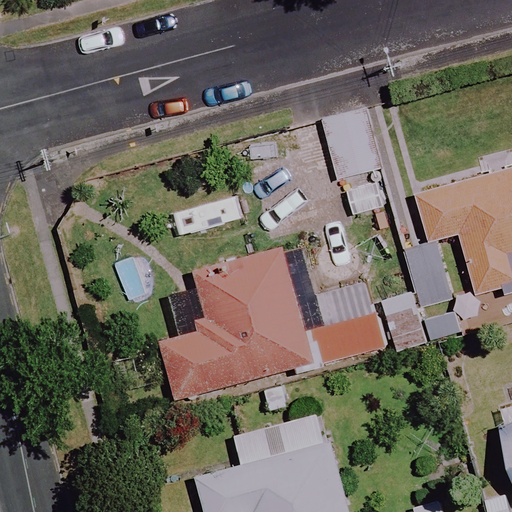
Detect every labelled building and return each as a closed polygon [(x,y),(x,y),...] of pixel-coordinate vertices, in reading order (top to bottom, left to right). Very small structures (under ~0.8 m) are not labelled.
[(382,171),(367,111),(325,121),(340,181),(382,171)] [(511,166),(417,196),(432,246),(456,238),(474,295),(511,282),(511,166)] [(380,312),(358,232),(198,276),(213,334),(165,347),(181,404),(389,347),(380,312)] [(328,447),(320,417),(237,438),(245,468),(200,480),(207,511),(352,511),(335,445),(328,447)] [(511,427),(503,429),(511,465),(511,427)] [(443,511),(440,502),(414,509),(414,511),(443,511)]
